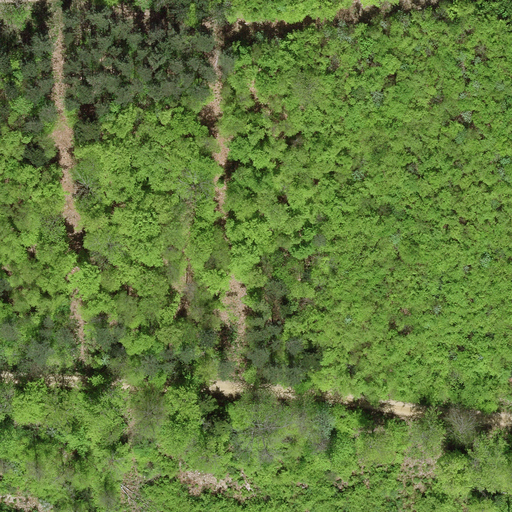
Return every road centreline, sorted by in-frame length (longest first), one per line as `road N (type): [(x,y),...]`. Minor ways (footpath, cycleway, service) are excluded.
road 1 (track): [(511,419),(281,392),(0,373)]
road 2 (track): [(434,0),(244,36),(51,0)]
